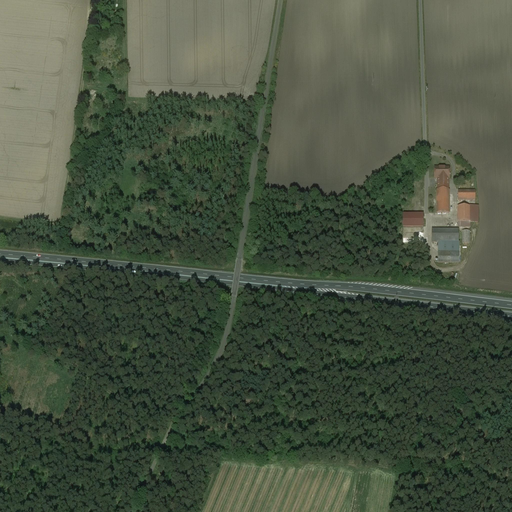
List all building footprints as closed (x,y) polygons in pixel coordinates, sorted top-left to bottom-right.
[(450,168),(435,167),(435,178),(437,178),(437,213),(449,213),(450,168)] [(476,191),(458,191),(458,201),(476,200),(476,191)] [(479,206),(458,206),(458,228),(470,228),(470,223),(478,223),(479,206)] [(424,227),(424,214),(403,214),(403,226),(424,227)] [(459,230),(432,230),(432,243),(439,243),(438,263),(459,263),(459,230)]
